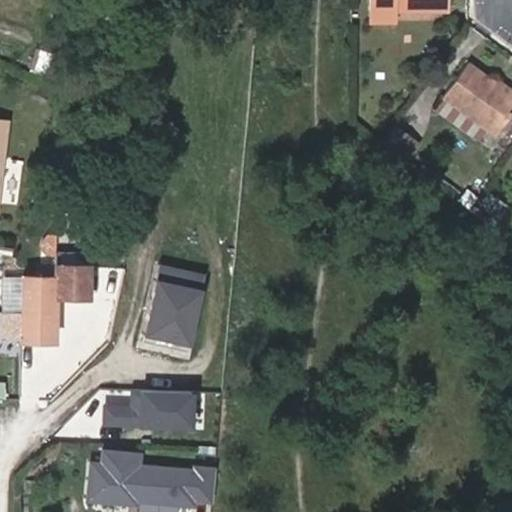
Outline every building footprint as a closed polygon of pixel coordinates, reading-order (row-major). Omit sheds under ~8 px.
[(406,9),(436,9),(436,0),(370,0),(371,21),(394,21),(394,9),(394,6),(406,6),(406,9)] [(436,0),(436,9),(446,9),(445,0),(436,0)] [(36,47),(30,68),(47,72),(53,52),(36,47)] [(495,134),(511,111),(511,101),(491,86),(493,84),(468,63),(444,95),(495,134)] [(491,86),(511,101),(511,93),(495,81),(493,84),(491,86)] [(418,143),(394,126),(378,147),(402,166),(418,143)] [(466,188),(458,200),(469,208),(477,197),(466,188)] [(488,192),(480,205),(499,219),(508,206),(488,192)] [(203,285),(206,271),(159,262),(156,277),(203,285)] [(54,276),(53,298),(86,298),(86,266),(54,266),(54,276)] [(54,276),(22,275),(20,340),(53,340),(53,298),(54,276)] [(203,285),(156,277),(146,333),(192,342),(203,285)] [(196,430),(199,393),(130,389),(130,404),(104,402),(103,424),(196,430)] [(89,464),(87,502),(196,509),(197,504),(213,505),(215,470),(143,465),(144,452),(102,449),(101,464),(89,464)]
